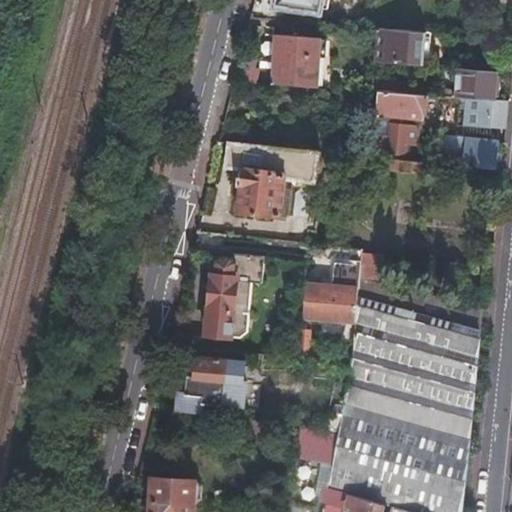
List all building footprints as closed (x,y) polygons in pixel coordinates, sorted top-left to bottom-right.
[(277,0),(277,3),(325,8),(325,0),(277,0)] [(426,31),(375,27),(373,53),(373,59),(391,60),(423,63),(426,31)] [(276,52),(274,82),(329,86),(331,55),(320,54),(321,37),(275,34),(274,52),(276,52)] [(239,62),(233,77),(252,84),(257,70),(239,62)] [(440,94),(466,96),(495,98),(497,69),(456,66),(455,86),(440,86),(440,94)] [(382,70),(380,90),(391,90),(392,71),(382,70)] [(365,89),(375,89),(376,77),(366,76),(365,89)] [(391,120),(401,121),(401,118),(416,118),(423,121),(424,111),(425,111),(427,93),(391,90),(380,90),(377,90),(375,119),(391,120)] [(463,123),(506,126),(508,99),(495,98),(466,96),(463,123)] [(375,119),(374,123),(371,155),(404,158),(405,143),(413,144),(415,125),(391,120),(375,119)] [(462,164),(497,167),(498,153),(499,144),(500,140),(465,137),(462,164)] [(318,150),(228,142),(224,166),(238,167),(236,185),(238,185),(236,210),(281,215),(281,213),(284,188),(286,175),(314,180),(318,150)] [(292,189),(284,188),(281,213),(289,214),(292,189)] [(382,255),(361,252),(360,264),(359,279),(381,284),(382,255)] [(261,282),(263,256),(232,253),(231,258),(222,257),(217,260),(215,274),(212,274),(205,333),(209,334),(227,336),(240,337),(247,332),(253,282),(261,282)] [(304,317),(354,322),(358,288),(358,287),(359,279),(360,264),(335,262),(333,285),(308,282),(304,317)] [(381,284),(359,279),(358,288),(348,376),(339,425),(322,511),(461,511),(480,329),(381,303),(385,285),(381,284)] [(483,306),(385,285),(381,303),(480,329),(483,306)] [(227,336),(209,334),(207,349),(225,350),(227,336)] [(161,374),(158,389),(178,390),(176,410),(202,412),(203,402),(220,403),(243,405),(245,378),(243,377),(244,359),(196,355),(195,374),(186,373),(186,375),(161,374)] [(243,405),(220,403),(220,414),(246,416),(255,417),(259,360),(244,359),(243,377),(245,378),(243,405)] [(255,417),(246,416),(244,431),(274,435),(276,419),(255,417)] [(322,511),(339,425),(329,424),(311,511),(322,511)] [(151,476),(149,511),(192,511),(193,500),(199,496),(200,486),(194,478),(151,476)]
